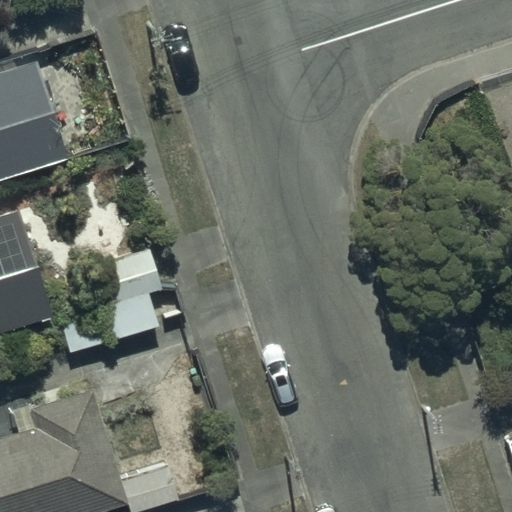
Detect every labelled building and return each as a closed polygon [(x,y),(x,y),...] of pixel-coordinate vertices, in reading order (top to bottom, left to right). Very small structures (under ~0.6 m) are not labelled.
[(0,174),(59,157),(27,59),(0,68),(0,174)] [(0,327),(39,317),(8,210),(0,211),(0,327)] [(153,325),(141,289),(93,305),(96,316),(55,329),(63,353),(153,325)] [(194,365),(154,377),(167,426),(153,429),(164,466),(117,479),(126,508),(173,495),(171,487),(217,474),(199,413),(207,411),(194,365)] [(0,511),(77,511),(119,499),(86,384),(3,408),(9,429),(0,432),(0,511)]
